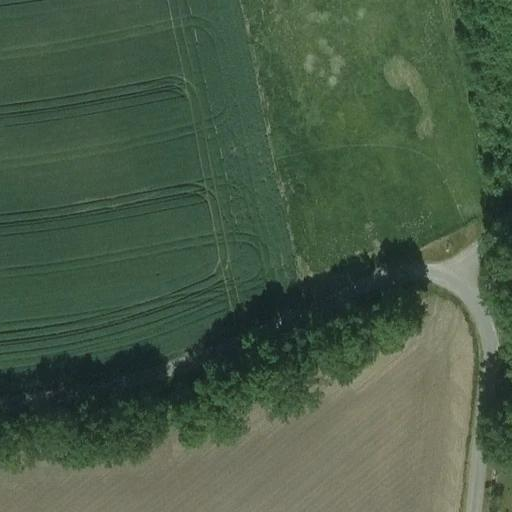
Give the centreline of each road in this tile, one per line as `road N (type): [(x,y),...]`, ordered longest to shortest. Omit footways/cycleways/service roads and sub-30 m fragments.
road 1 (track): [(511,217),(454,272),(396,271),(196,360),(0,401)]
road 2 (unclassified): [(454,272),(489,325),(474,511)]
